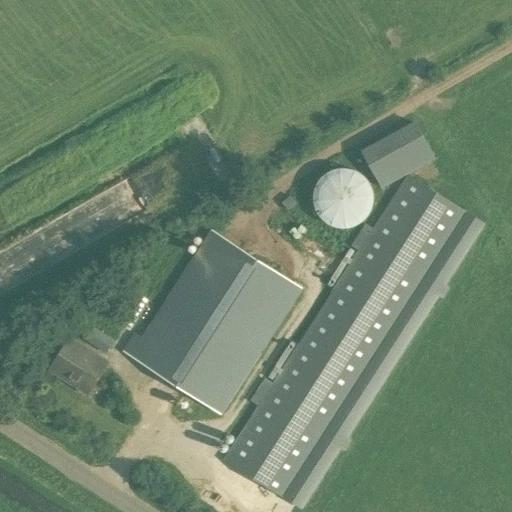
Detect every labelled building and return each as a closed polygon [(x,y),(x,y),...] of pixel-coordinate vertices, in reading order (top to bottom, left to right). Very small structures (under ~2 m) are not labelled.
[(372,184),(432,163),(417,122),(358,143),(372,184)] [(372,207),(374,198),(372,188),(368,180),(361,173),(353,169),(343,167),(334,169),(326,173),(319,180),(315,188),(313,198),(315,207),(319,215),(326,222),(334,226),(343,228),(353,226),(361,222),(368,215),(372,207)] [(430,268),(466,211),(408,173),(373,228),(365,223),(351,245),(358,250),(273,383),(265,378),(251,400),(258,405),(224,459),(282,497),(318,440),(324,444),(335,427),(330,423),(419,284),(423,287),(434,271),(430,268)] [(138,351),(135,356),(220,411),(300,288),(214,233),(138,351)] [(104,354),(114,339),(93,326),(83,341),(104,354)] [(89,394),(109,362),(70,337),(50,369),(89,394)]
